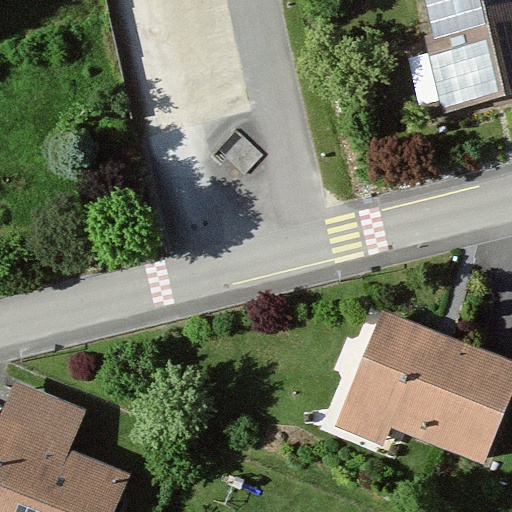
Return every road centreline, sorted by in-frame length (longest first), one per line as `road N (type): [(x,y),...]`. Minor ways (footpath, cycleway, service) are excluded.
road 1 (residential): [(0,324),(511,198)]
road 2 (unknown): [(281,254),(233,0)]
